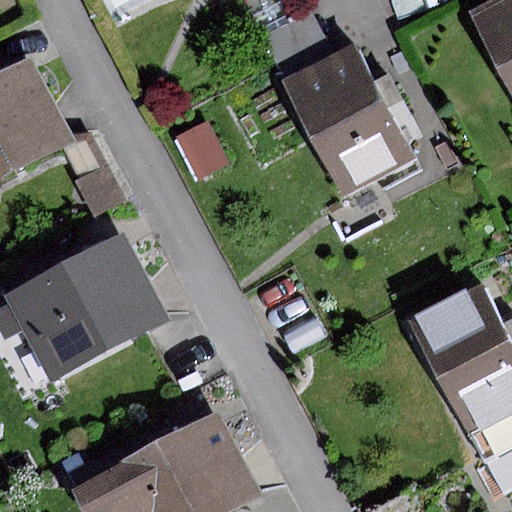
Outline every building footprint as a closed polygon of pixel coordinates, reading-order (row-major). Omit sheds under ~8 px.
[(511,0),(492,0),(469,13),(511,93),(511,0)] [(272,61),(324,33),(313,12),(260,40),(272,61)] [(283,82),(335,55),(324,33),(272,61),(283,82)] [(278,84),(340,204),(415,165),(403,143),(419,135),(388,73),(374,81),(355,45),(335,55),(283,82),(278,84)] [(0,178),(76,141),(35,58),(0,74),(0,178)] [(207,123),(176,139),(198,181),(228,165),(207,123)] [(108,164),(77,181),(101,221),(131,204),(108,164)] [(128,232),(8,295),(12,303),(27,330),(53,380),(173,316),(128,232)] [(484,465),(511,450),(511,307),(499,315),(482,281),(409,318),(484,465)] [(27,330),(12,303),(0,309),(0,325),(7,340),(27,330)] [(230,511),(262,496),(218,412),(72,489),(84,511),(230,511)]
